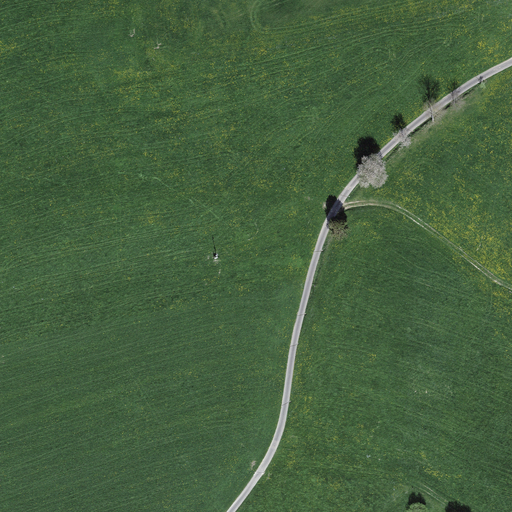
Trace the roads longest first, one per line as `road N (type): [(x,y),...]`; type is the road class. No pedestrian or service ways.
road 1 (track): [(230,511),(279,432),(300,314),(331,215),(392,142),(455,92),(511,61)]
road 2 (track): [(274,444),(304,444),(412,480),(458,511)]
road 3 (track): [(511,287),(399,210),(338,206)]
